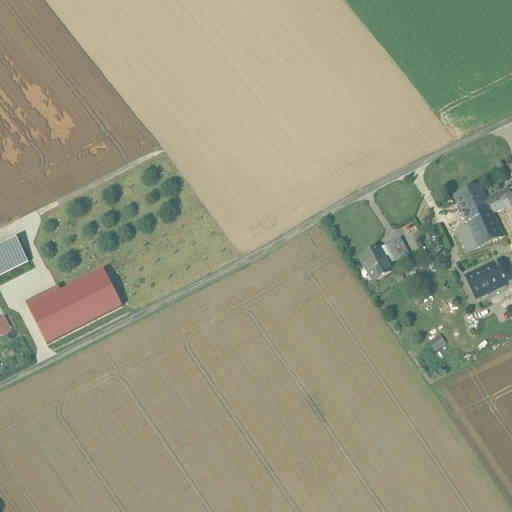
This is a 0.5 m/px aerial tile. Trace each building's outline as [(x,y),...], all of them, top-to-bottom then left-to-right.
[(478,185),(454,196),(462,215),(487,204),(485,201),(478,185)] [(511,198),(508,190),(485,201),(487,204),(489,209),(503,203),(511,198)] [(511,198),(503,203),(511,224),(511,198)] [(511,232),(511,224),(503,203),(489,209),(502,237),(511,232)] [(487,204),(462,215),(468,226),(473,236),(469,238),(474,250),(502,237),(489,209),(487,204)] [(468,226),(457,231),(467,253),(474,250),(469,238),(473,236),(468,226)] [(400,240),(387,247),(394,259),(407,253),(400,240)] [(394,259),(387,247),(380,251),(387,264),(395,260),(394,259)] [(379,248),(361,258),(372,280),(391,270),(387,264),(380,251),(379,248)] [(497,255),(479,263),(482,270),(500,261),(497,255)] [(482,270),(466,277),(466,278),(476,299),(511,283),(506,273),(500,261),(482,270)] [(479,263),(463,271),(466,277),(482,270),(479,263)] [(122,310),(105,271),(60,290),(59,288),(26,302),(45,344),(122,310)] [(463,271),(454,275),(458,282),(466,278),(466,277),(463,271)] [(511,305),(511,282),(511,283),(511,286),(511,296),(481,311),(485,318),(511,305)] [(511,286),(511,283),(476,299),(481,311),(511,296),(511,286)] [(436,352),(447,345),(440,334),(429,341),(436,352)]
